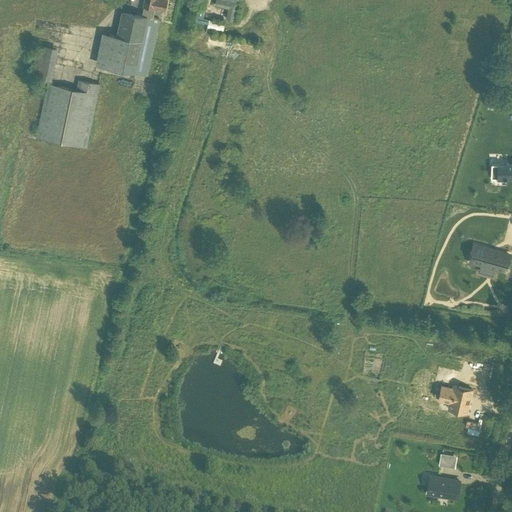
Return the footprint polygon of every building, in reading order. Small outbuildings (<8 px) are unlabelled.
[(110,34),(103,66),(136,73),(147,76),(160,19),(153,17),(155,6),(165,8),(166,0),(145,0),(142,15),(122,11),(117,35),(110,34)] [(260,43),(212,36),(211,47),(259,53),(260,43)] [(293,72),(296,61),(284,58),(281,69),(293,72)] [(36,137),(87,147),(101,84),(79,80),(77,90),(48,83),(36,137)] [(352,112),(352,123),(375,123),(376,112),(352,112)] [(301,191),(306,168),(271,161),(267,184),(301,191)] [(492,166),(492,179),(507,179),(507,181),(508,181),(508,179),(511,179),(511,163),(506,164),(506,166),(492,166)] [(309,191),(318,193),(322,174),(307,170),(304,183),(311,185),(309,191)] [(475,245),(470,262),(481,264),(495,268),(504,271),(509,255),(475,245)] [(441,365),(439,377),(453,380),(456,368),(441,365)] [(442,387),(439,401),(449,403),(447,409),(466,413),(471,390),(458,387),(452,386),(452,389),(442,387)] [(456,498),(459,481),(431,476),(428,494),(456,498)]
